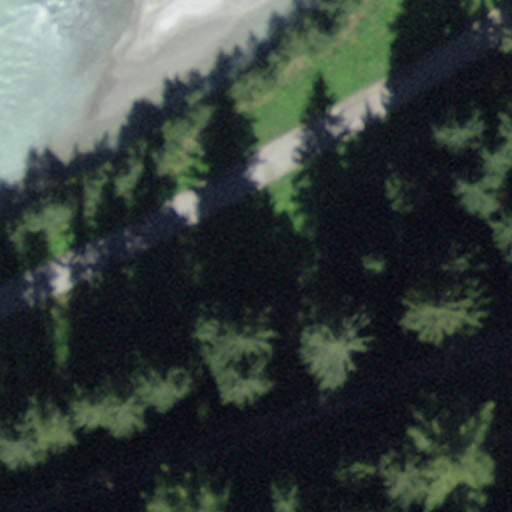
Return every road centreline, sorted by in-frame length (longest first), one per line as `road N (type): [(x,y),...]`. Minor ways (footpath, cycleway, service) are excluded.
road 1 (track): [(511,14),(303,144),(0,303)]
road 2 (track): [(0,502),(358,378),(511,347)]
